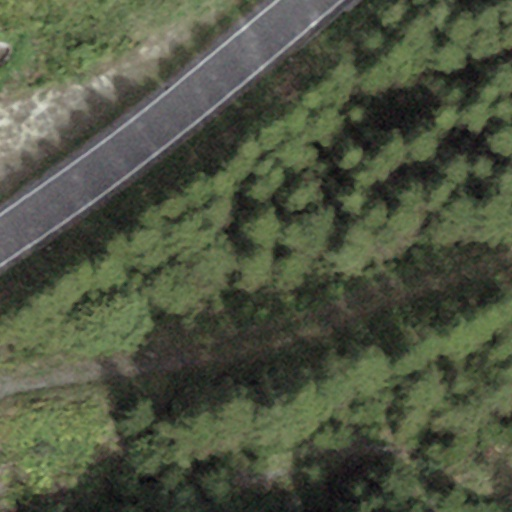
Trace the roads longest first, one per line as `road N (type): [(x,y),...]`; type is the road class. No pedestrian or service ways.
road 1 (track): [(0,390),(216,348),(511,251)]
road 2 (tertiary): [(313,0),(0,240)]
